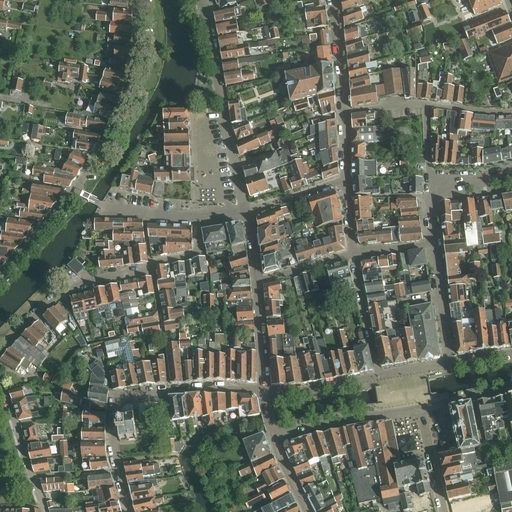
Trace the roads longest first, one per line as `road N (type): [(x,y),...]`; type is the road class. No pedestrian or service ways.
road 1 (residential): [(0,353),(78,283),(200,254),(196,218)]
road 2 (residential): [(246,210),(200,0)]
road 3 (residential): [(77,191),(132,91),(139,0)]
road 4 (residential): [(113,439),(112,411),(122,398),(265,392)]
road 5 (residential): [(420,407),(272,436)]
road 6 (residential): [(46,511),(0,390)]
road 7 (residential): [(196,218),(103,206),(77,191)]
road 8 (residential): [(379,376),(354,255)]
